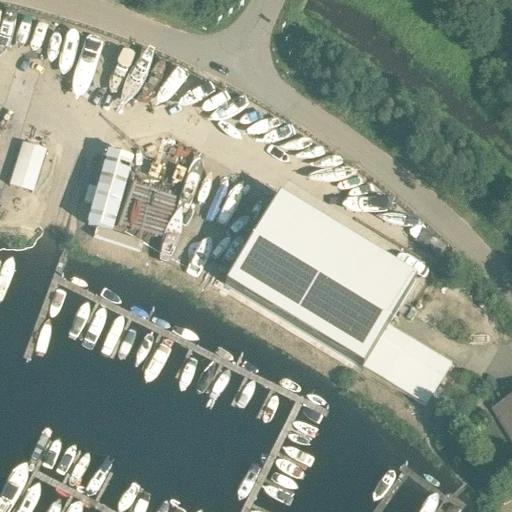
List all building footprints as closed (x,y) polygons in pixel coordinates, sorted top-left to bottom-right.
[(511,30),(502,39),(511,49),(511,30)] [(9,187),(33,195),(47,152),(23,144),(9,187)] [(82,231),(109,238),(130,160),(103,153),(82,231)] [(112,238),(157,253),(175,200),(130,185),(112,238)] [(410,286),(277,207),(229,293),(357,373),(410,286)] [(387,329),(363,370),(426,408),(450,367),(387,329)] [(511,399),(492,411),(511,443),(511,399)]
